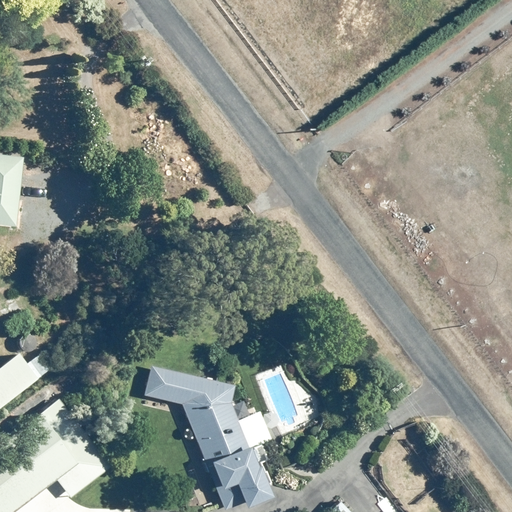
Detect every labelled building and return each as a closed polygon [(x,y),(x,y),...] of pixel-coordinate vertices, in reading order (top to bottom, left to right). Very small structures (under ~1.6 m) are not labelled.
[(15,157),(0,155),(0,224),(6,225),(15,157)] [(50,349),(29,365),(20,353),(0,367),(0,409),(37,381),(44,391),(68,373),(50,349)] [(268,482),(259,458),(254,445),(267,440),(256,409),(237,416),(224,381),(153,366),(146,397),(178,404),(210,488),(219,511),(264,495),(260,485),(268,482)] [(84,440),(67,416),(13,456),(30,480),(84,440)] [(323,511),(345,511),(336,501),(323,511)]
